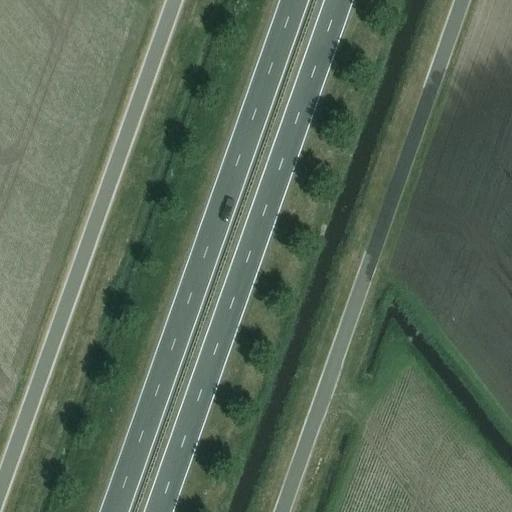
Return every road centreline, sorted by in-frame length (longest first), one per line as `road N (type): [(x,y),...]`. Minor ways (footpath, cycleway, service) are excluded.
road 1 (trunk): [(296,0),(114,511)]
road 2 (trunk): [(156,511),(337,0)]
road 3 (unclassified): [(280,511),(460,0)]
road 4 (unclassified): [(0,492),(175,0)]
